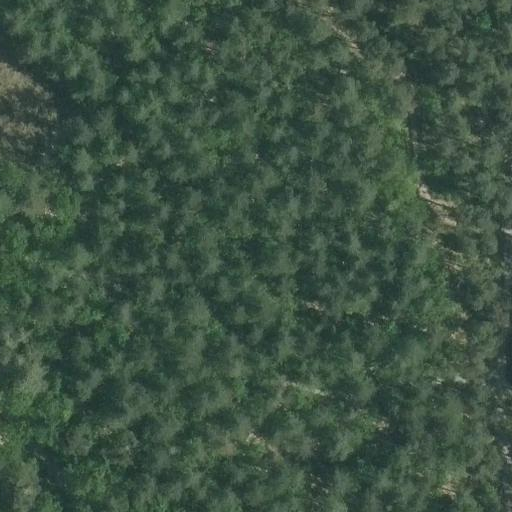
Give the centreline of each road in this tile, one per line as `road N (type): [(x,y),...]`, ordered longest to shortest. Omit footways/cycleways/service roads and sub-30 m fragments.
road 1 (track): [(511,209),(496,388),(511,503)]
road 2 (track): [(0,402),(94,511)]
